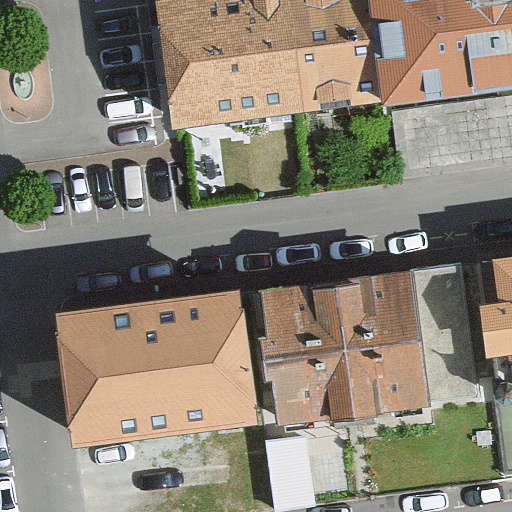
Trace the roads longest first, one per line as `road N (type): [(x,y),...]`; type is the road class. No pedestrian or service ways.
road 1 (residential): [(511,214),(6,268)]
road 2 (residential): [(6,268),(39,511)]
